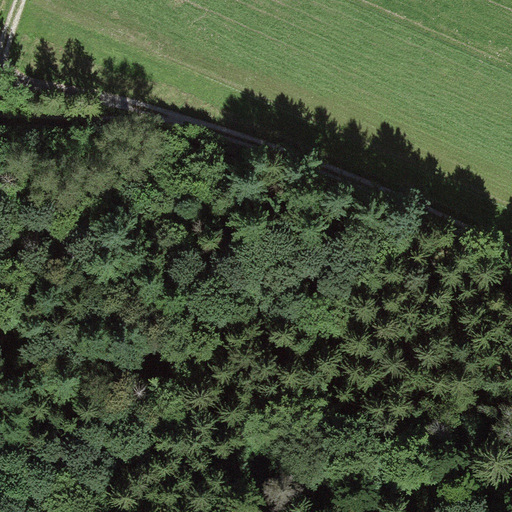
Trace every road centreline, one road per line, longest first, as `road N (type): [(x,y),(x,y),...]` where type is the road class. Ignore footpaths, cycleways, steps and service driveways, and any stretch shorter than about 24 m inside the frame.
road 1 (track): [(0,72),(182,122),(511,252)]
road 2 (track): [(182,122),(0,119)]
